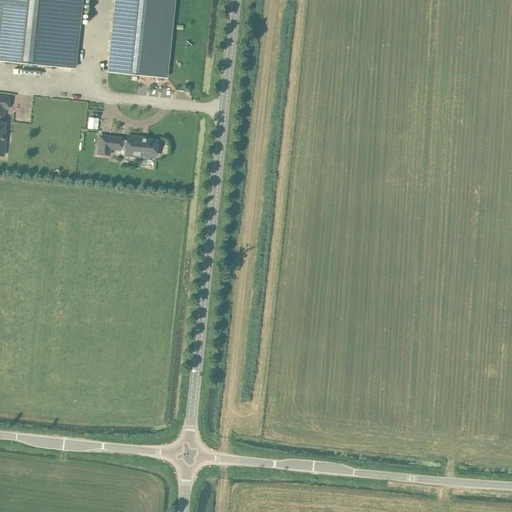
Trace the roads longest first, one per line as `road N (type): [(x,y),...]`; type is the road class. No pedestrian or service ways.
road 1 (tertiary): [(189,458),(240,0)]
road 2 (unclassified): [(511,489),(189,458)]
road 3 (unclassified): [(189,458),(0,437)]
